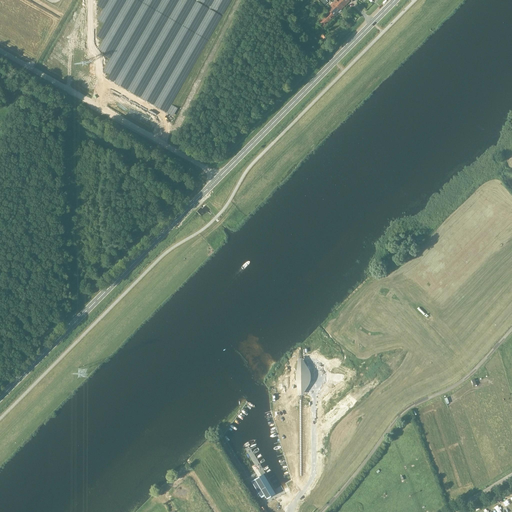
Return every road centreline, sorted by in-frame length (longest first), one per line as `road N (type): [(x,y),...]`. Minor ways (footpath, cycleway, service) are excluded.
road 1 (track): [(0,439),(418,15)]
road 2 (secondary): [(0,397),(395,0)]
road 3 (unclassified): [(321,511),(404,410),(460,381),(511,328)]
road 4 (track): [(182,193),(19,99)]
road 5 (track): [(142,229),(77,240),(0,287)]
